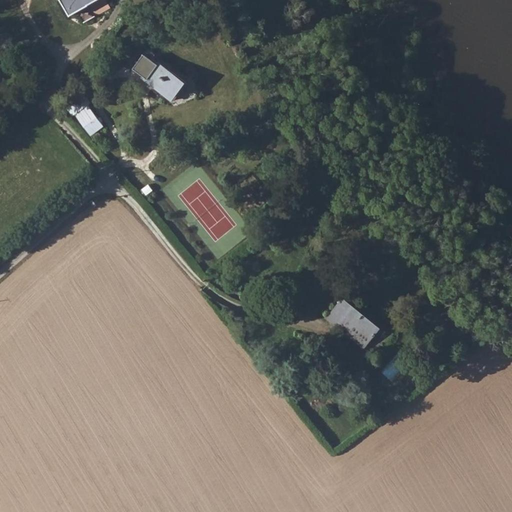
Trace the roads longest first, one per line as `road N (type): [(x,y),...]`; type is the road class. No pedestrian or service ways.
road 1 (residential): [(0,278),(113,181)]
road 2 (residential): [(202,283),(113,181)]
